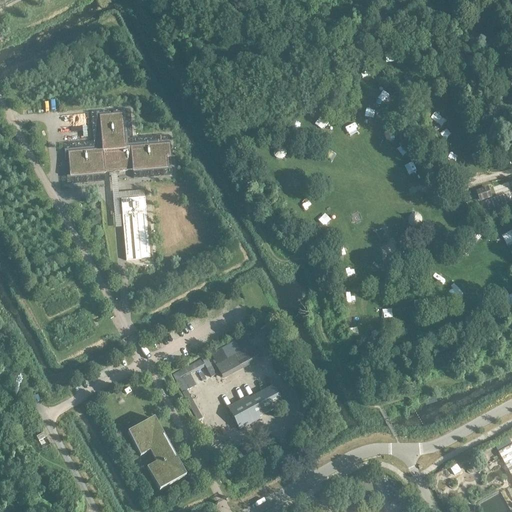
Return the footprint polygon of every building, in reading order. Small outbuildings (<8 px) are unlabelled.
[(125,148),(122,114),(99,116),(102,150),(67,153),(69,176),(167,168),(166,159),(171,158),(170,144),(125,148)] [(479,192),(482,200),(491,197),(488,189),(479,192)] [(144,199),(121,201),(122,221),(123,221),(124,227),(123,227),(126,261),(150,259),(144,199)] [(505,199),(486,205),(488,212),(507,205),(505,199)] [(257,358),(251,347),(216,366),(222,377),(257,358)] [(201,361),(173,376),(176,383),(182,393),(187,391),(181,380),(205,368),(201,361)] [(260,419),(259,417),(282,405),(273,387),(249,400),(248,398),(228,409),(239,430),(248,426),(260,419)] [(185,477),(154,419),(127,434),(140,457),(149,452),(156,463),(146,469),(159,492),(185,477)] [(511,474),(511,448),(501,454),(511,474)]
